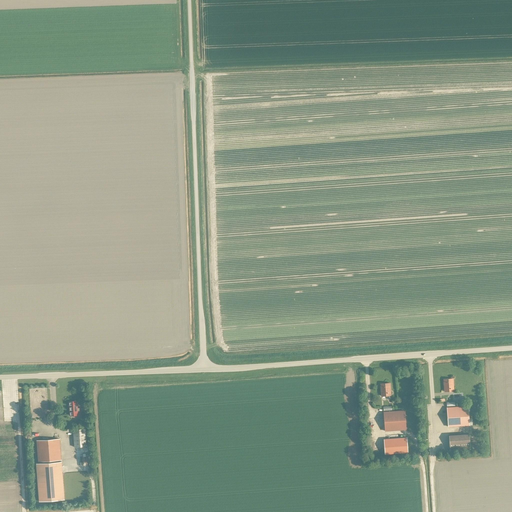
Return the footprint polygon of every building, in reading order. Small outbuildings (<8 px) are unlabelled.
[(444,392),(453,391),(452,379),(443,380),(444,392)] [(381,396),(390,396),(389,384),(380,384),(381,396)] [(69,416),(77,416),(76,401),(68,402),(69,416)] [(448,427),(469,426),(467,407),(447,408),(448,427)] [(385,432),(406,430),(404,411),(383,412),(385,432)] [(74,447),(86,447),(85,429),(73,430),(74,447)] [(465,435),(445,436),(445,443),(458,443),(458,447),(465,447),(465,435)] [(385,455),(407,453),(406,438),(384,440),(385,455)] [(38,462),(61,460),(59,439),(36,441),(38,462)] [(39,502),(64,500),(61,462),(36,464),(39,502)]
